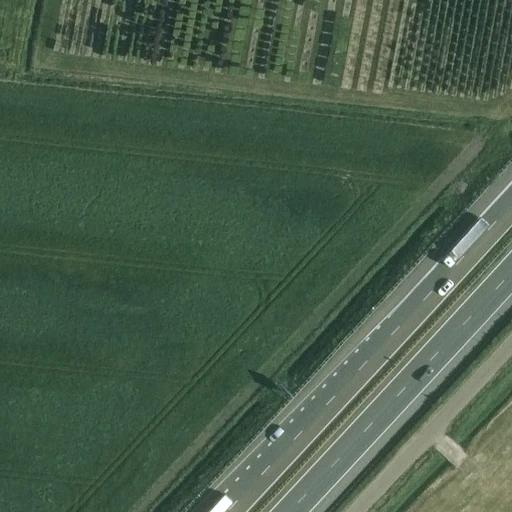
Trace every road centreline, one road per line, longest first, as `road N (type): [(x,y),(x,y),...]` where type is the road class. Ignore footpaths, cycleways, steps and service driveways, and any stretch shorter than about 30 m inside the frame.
road 1 (motorway): [(511,205),(228,511)]
road 2 (motorway): [(289,511),(511,271)]
road 3 (unclassified): [(356,511),(511,344)]
